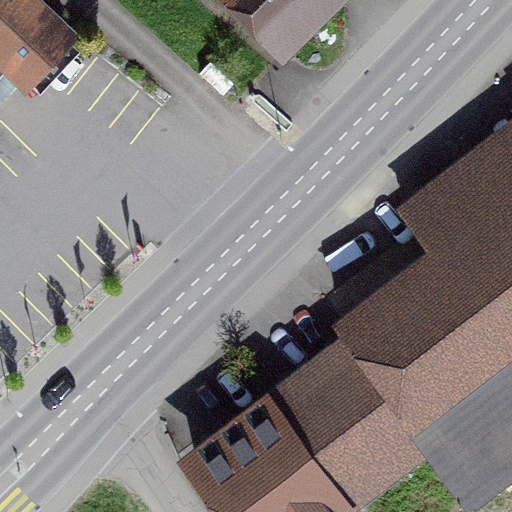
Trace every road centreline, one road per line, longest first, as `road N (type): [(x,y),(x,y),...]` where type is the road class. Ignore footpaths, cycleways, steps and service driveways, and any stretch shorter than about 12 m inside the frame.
road 1 (primary): [(95,389),(485,0)]
road 2 (residential): [(95,389),(176,511)]
road 3 (primary): [(0,486),(95,389)]
